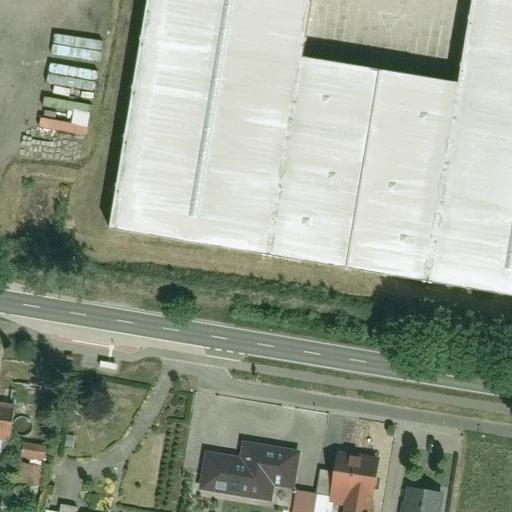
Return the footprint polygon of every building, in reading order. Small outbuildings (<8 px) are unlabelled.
[(302,59),(311,0),(153,0),(114,223),(511,291),(511,0),(475,0),(461,87),(302,59)] [(0,440),(17,443),(24,413),(0,408),(0,440)] [(208,455),(203,488),(270,500),(273,484),(293,487),(299,454),(245,445),(242,461),(208,455)] [(378,511),(385,467),(337,459),(330,506),(350,511),(349,511),(378,511)] [(448,511),(451,497),(412,492),(408,511),(448,511)]
